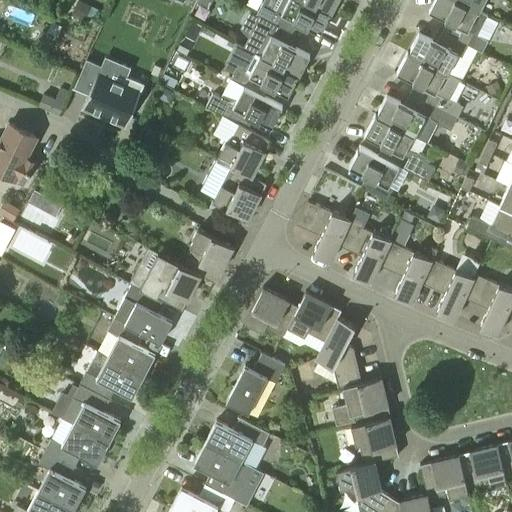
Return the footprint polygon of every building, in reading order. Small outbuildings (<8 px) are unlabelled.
[(263,0),(257,13),(296,34),(302,23),(320,33),(330,13),(331,14),(332,13),(306,0),(263,0)] [(306,0),(332,13),(338,0),(306,0)] [(486,14),(479,11),(458,0),(434,0),(429,10),(448,20),(442,31),(468,44),(481,51),(487,39),(476,34),(486,14)] [(458,0),(479,11),(484,0),(458,0)] [(77,1),(72,14),(94,24),(100,11),(77,1)] [(248,36),(243,46),(282,66),(299,75),(310,55),(291,45),(296,34),(257,13),(246,34),(248,36)] [(72,30),(67,41),(78,46),(83,35),(72,30)] [(468,44),(442,31),(437,42),(419,32),(408,52),(407,52),(447,73),(447,72),(457,54),(462,56),(468,44)] [(299,75),(282,66),(243,46),(246,48),(236,66),(244,71),(238,82),(243,85),(264,96),(265,96),(270,85),(288,95),(298,75),(299,76),(299,75)] [(397,72),(416,82),(410,93),(436,107),(456,117),(462,105),(448,98),(459,78),(447,72),(447,73),(407,52),(397,72)] [(151,72),(157,75),(161,66),(154,64),(151,72)] [(98,72),(83,106),(126,124),(141,90),(144,83),(126,75),(123,83),(98,72)] [(164,73),(160,82),(173,88),(177,79),(164,73)] [(491,93),(500,89),(497,81),(488,85),(491,93)] [(160,84),(156,95),(162,98),(170,102),(175,91),(167,87),(160,84)] [(222,114),(239,123),(248,128),(254,116),(272,126),(282,105),(265,96),(264,96),(243,85),(237,97),(221,94),(219,97),(211,93),(205,106),(222,114)] [(39,103),(39,104),(59,114),(70,91),(60,87),(56,96),(44,91),(39,103)] [(375,114),(415,135),(425,116),(450,129),(456,117),(436,107),(410,93),(404,104),(386,95),(376,114),(375,114)] [(150,110),(145,112),(144,118),(148,122),(154,120),(155,114),(150,110)] [(364,134),(383,144),(378,155),(399,166),(404,168),(427,180),(434,166),(426,162),(429,157),(417,151),(416,152),(407,147),(413,135),(414,136),(415,135),(375,114),(364,134)] [(0,141),(0,170),(24,183),(35,160),(27,155),(36,136),(9,122),(0,141)] [(270,140),(248,128),(239,123),(229,141),(226,140),(217,157),(252,175),(270,140)] [(492,153),(497,142),(489,138),(484,149),(492,153)] [(349,166),(367,175),(361,186),(387,200),(394,188),(389,185),(399,166),(378,155),(360,145),(349,166)] [(478,161),(486,165),(492,153),(484,149),(478,161)] [(217,157),(200,189),(215,197),(213,200),(248,218),(266,183),(252,175),(217,157)] [(462,174),(467,164),(458,160),(454,170),(462,174)] [(461,187),(469,191),(474,179),(466,175),(461,187)] [(511,186),(508,185),(499,205),(511,210),(511,186)] [(0,205),(0,212),(13,220),(20,208),(4,199),(0,205)] [(308,200),(296,223),(321,234),(313,253),(330,261),(338,244),(349,220),(350,218),(308,200)] [(438,221),(444,210),(433,204),(427,215),(438,221)] [(353,273),(371,281),(379,264),(390,240),(391,239),(363,226),(370,212),(356,205),(350,218),(349,220),(338,244),(362,255),(353,273)] [(511,234),(511,210),(499,205),(491,224),(472,215),(466,227),(497,241),(502,230),(511,234)] [(414,223),(411,222),(414,214),(404,209),(401,217),(391,239),(390,240),(403,246),(414,223)] [(193,246),(183,264),(201,274),(215,281),(233,246),(198,228),(189,245),(193,246)] [(8,242),(0,237),(0,255),(1,256),(8,242)] [(394,293),(412,301),(421,282),(432,259),(431,258),(403,246),(390,240),(379,264),(403,275),(394,293)] [(137,263),(128,281),(131,283),(161,299),(182,309),(201,274),(183,264),(166,255),(156,250),(147,268),(137,263)] [(421,282),(445,292),(436,311),(454,319),(465,296),(464,296),(474,276),(473,276),(432,258),(431,258),(432,259),(421,282)] [(488,307),(479,326),(497,334),(511,301),(511,289),(475,272),(473,276),(474,276),(464,296),(465,296),(488,307)] [(131,283),(125,296),(114,316),(125,322),(125,323),(144,333),(161,342),(173,319),(155,310),(161,299),(131,283)] [(245,321),(262,330),(264,327),(282,337),(288,326),(287,325),(298,304),(263,286),(245,321)] [(306,290),(298,304),(287,325),(288,326),(305,334),(307,331),(324,341),(338,316),(342,309),(306,290)] [(108,356),(144,375),(155,353),(138,344),(144,333),(125,323),(125,322),(114,316),(107,329),(118,335),(108,356)] [(355,325),(338,316),(324,341),(316,358),(333,367),(338,387),(343,386),(343,385),(361,381),(353,347),(345,343),(355,325)] [(5,342),(17,349),(21,341),(9,335),(5,342)] [(226,400),(243,410),(248,412),(267,377),(275,382),(285,363),(262,351),(253,369),(245,364),(226,400)] [(86,371),(79,383),(109,399),(115,388),(133,396),(144,375),(108,356),(97,376),(86,371)] [(381,376),(361,381),(343,385),(343,386),(347,402),(332,406),(336,424),(355,420),(356,423),(389,414),(389,416),(391,415),(381,376)] [(109,399),(79,383),(62,417),(73,422),(109,441),(121,419),(103,410),(109,399)] [(399,454),(389,416),(389,414),(356,423),(351,425),(355,444),(359,443),(364,463),(374,460),(375,460),(399,454)] [(216,419),(205,441),(241,460),(252,439),(262,445),(269,432),(239,417),(233,428),(216,419)] [(51,437),(45,450),(75,466),(81,454),(98,463),(109,441),(73,422),(62,443),(51,437)] [(511,438),(497,442),(497,443),(505,477),(511,475),(511,438)] [(230,481),(241,460),(205,441),(194,463),(211,472),(205,483),(234,499),(241,486),(230,481)] [(505,477),(497,443),(458,453),(459,454),(467,488),(487,483),(487,486),(507,482),(505,477)] [(49,468),(38,489),(75,508),(86,486),(69,477),(75,466),(45,450),(38,463),(49,468)] [(467,488),(459,454),(420,463),(427,493),(429,498),(448,493),(449,497),(468,492),(467,488)] [(369,511),(379,511),(390,495),(381,489),(375,460),(374,460),(364,463),(336,469),(341,488),(344,487),(357,496),(360,506),(369,511)] [(228,511),(234,499),(205,483),(199,495),(182,486),(170,508),(178,511),(214,511),(217,506),(228,511)] [(12,511),(72,511),(75,508),(38,489),(28,509),(17,504),(12,511)] [(398,500),(390,495),(379,511),(431,511),(429,498),(427,493),(398,500)]
